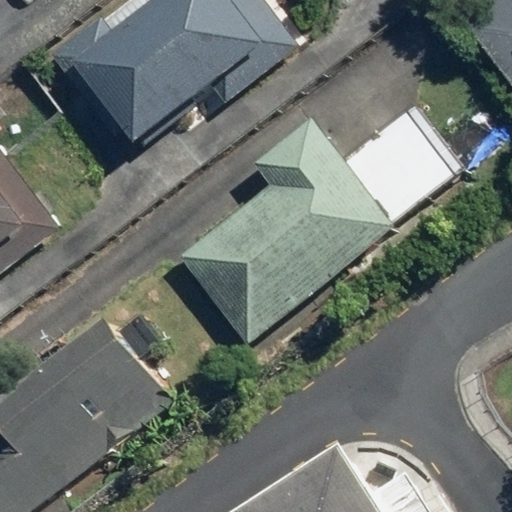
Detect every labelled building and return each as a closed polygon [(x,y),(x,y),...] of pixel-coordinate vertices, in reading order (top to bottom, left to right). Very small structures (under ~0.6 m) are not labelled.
[(139,0),(68,58),(129,135),(142,125),(158,144),(239,80),(251,96),(313,46),(276,0),(139,0)] [(511,5),(484,26),(511,63),(511,5)] [(368,159),(336,119),(279,165),(293,182),(197,259),(269,349),(489,173),(435,105),(368,159)] [(0,264),(11,279),(73,232),(11,150),(2,157),(0,154),(0,264)] [(166,361),(185,346),(161,315),(141,330),(131,318),(15,406),(41,440),(0,470),(0,511),(53,511),(198,403),(166,361)] [(259,511),(447,511),(424,476),(392,497),(360,448),(259,511)]
